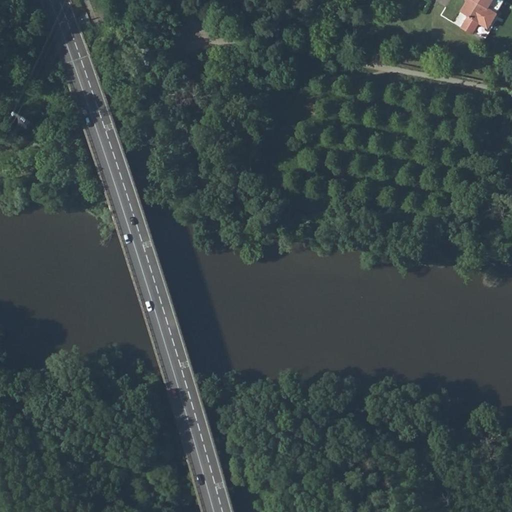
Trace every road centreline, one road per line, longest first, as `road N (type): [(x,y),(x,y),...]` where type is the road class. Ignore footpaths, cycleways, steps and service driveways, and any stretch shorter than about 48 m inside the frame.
road 1 (trunk): [(229,511),(143,227),(62,0)]
road 2 (trunk): [(44,0),(128,232),(210,511)]
